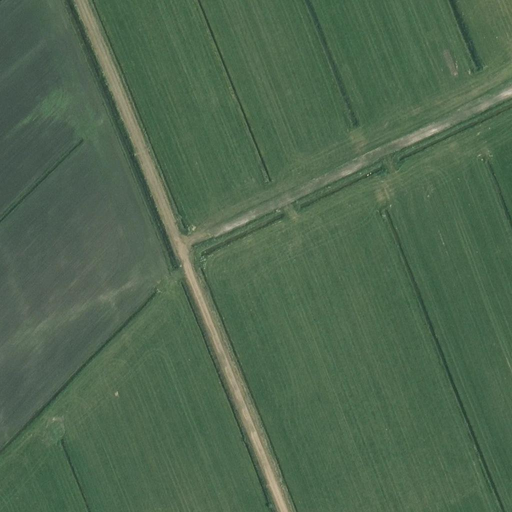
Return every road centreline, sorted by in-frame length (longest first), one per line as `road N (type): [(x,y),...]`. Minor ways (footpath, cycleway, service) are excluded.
road 1 (track): [(178,252),(511,91)]
road 2 (track): [(281,511),(178,252)]
road 3 (track): [(178,252),(77,0)]
